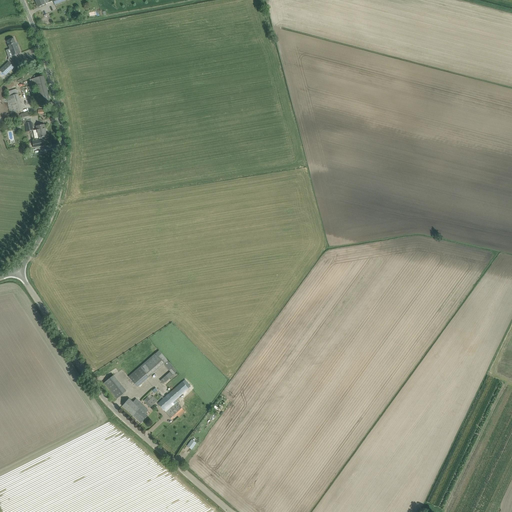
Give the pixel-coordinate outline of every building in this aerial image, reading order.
[(14,47),(11,38),(5,40),(10,57),(18,55),(15,46),(14,47)] [(14,67),(9,62),(0,69),(0,70),(5,76),(14,67)] [(44,76),(33,78),(30,79),(32,88),(35,88),(40,105),(51,102),(44,76)] [(23,110),(18,94),(17,89),(7,92),(8,97),(6,98),(11,113),(23,110)] [(31,122),(25,123),(27,132),(33,131),(33,130),(32,127),(32,122),(31,122)] [(36,126),(37,130),(33,130),(33,131),(35,139),(39,138),(39,140),(33,141),(34,148),(44,146),(43,139),(42,137),(47,136),(44,124),(36,126)] [(155,354),(128,377),(137,387),(164,364),(170,372),(163,378),(160,380),(163,384),(173,375),(177,371),(162,353),(158,357),(155,354)] [(114,375),(104,383),(117,399),(126,391),(114,375)] [(188,388),(182,382),(158,404),(164,410),(188,388)] [(147,396),(143,401),(146,403),(150,408),(152,406),(157,401),(153,396),(150,399),(147,396)] [(129,398),(122,406),(141,423),(148,416),(145,413),(148,410),(136,399),(133,402),(129,398)] [(183,409),(177,402),(166,412),(172,419),(183,409)] [(192,439),(187,446),(192,449),(197,443),(192,439)]
